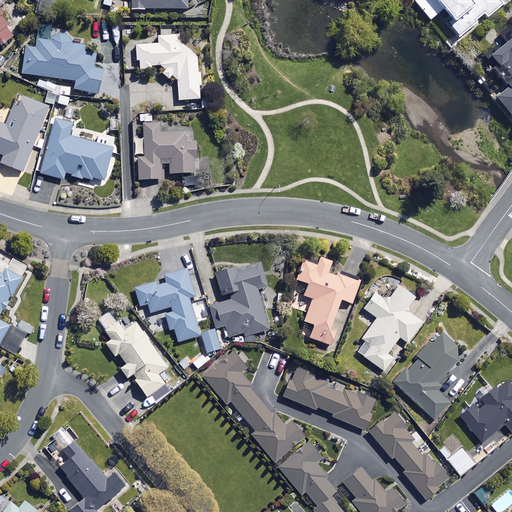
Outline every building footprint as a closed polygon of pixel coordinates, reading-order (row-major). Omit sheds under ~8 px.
[(129,0),(130,8),(186,8),(185,0),(129,0)] [(412,0),(428,19),(441,9),(450,20),(446,23),(457,37),(483,15),(485,17),(502,3),(499,0),(469,0),(468,0),(412,0)] [(0,43),(16,31),(0,11),(0,43)] [(511,31),(486,53),(496,66),(492,70),(506,87),(494,96),(511,117),(511,31)] [(65,36),(52,33),(51,41),(36,38),(35,48),(25,46),(21,72),(75,81),(73,89),(97,93),(101,68),(93,67),(95,53),(83,51),(84,43),(64,40),(65,36)] [(170,74),(175,78),(177,101),(199,100),(198,86),(201,86),(200,71),(197,71),(196,57),(177,42),(177,34),(156,35),(157,43),(135,44),(136,61),(139,61),(139,68),(150,67),(150,63),(158,63),(164,68),(160,73),(167,78),(170,74)] [(121,61),(110,61),(110,76),(120,76),(121,61)] [(61,86),(55,102),(65,106),(71,89),(61,86)] [(47,107),(18,95),(6,125),(0,123),(0,154),(2,155),(0,160),(0,162),(21,171),(47,107)] [(151,113),(141,114),(142,138),(135,138),(137,178),(160,177),(159,164),(168,163),(168,172),(196,171),(194,134),(186,134),(186,130),(158,131),(158,122),(151,122),(151,113)] [(71,123),(53,118),(39,172),(62,178),(64,172),(90,179),(91,177),(102,180),(111,147),(68,135),(71,123)] [(330,260),(317,256),(314,263),(300,258),(293,278),(305,282),(301,294),(311,297),(303,320),(312,323),(307,336),(329,344),(338,321),(331,318),(338,298),(351,303),(358,281),(326,269),(330,260)] [(213,270),(220,295),(227,293),(228,298),(208,304),(214,327),(223,324),(226,336),(242,332),(243,335),(266,329),(256,288),(265,286),(259,262),(237,267),(236,264),(213,270)] [(0,268),(0,348),(12,355),(25,333),(0,318),(0,311),(21,276),(2,265),(0,268)] [(176,341),(198,335),(203,352),(220,348),(214,328),(200,332),(189,295),(195,294),(187,268),(163,275),(164,279),(133,288),(138,305),(146,303),(149,312),(170,306),(172,310),(164,313),(168,329),(173,328),(176,341)] [(413,296),(383,276),(361,307),(375,317),(361,338),(369,344),(361,356),(383,371),(392,357),(386,353),(397,336),(406,342),(420,321),(404,310),(413,296)] [(124,327),(119,319),(103,329),(109,338),(103,341),(113,355),(117,352),(124,362),(118,366),(125,376),(130,373),(150,402),(161,394),(156,387),(163,383),(156,373),(166,366),(134,320),(124,327)] [(463,353),(440,332),(393,382),(433,419),(449,402),(432,386),(463,353)] [(273,463),(305,436),(287,415),(280,421),(239,372),(245,367),(231,350),(201,375),(225,403),(228,400),(254,430),(249,434),(273,463)] [(208,360),(203,353),(191,361),(196,368),(208,360)] [(325,380),(291,365),(279,394),(314,408),(315,406),(331,413),(330,415),(362,429),(374,400),(344,387),(342,391),(324,383),(325,380)] [(511,374),(494,388),(492,386),(457,414),(480,442),(503,423),(511,434),(511,432),(511,374)] [(412,437),(388,411),(366,430),(402,470),(400,472),(424,498),(447,477),(426,453),(422,457),(408,441),(412,437)] [(338,488),(315,461),(322,456),(305,436),(273,463),(300,496),(304,492),(314,505),(310,508),(313,511),(345,511),(330,494),(338,488)] [(105,478),(73,440),(62,449),(69,458),(58,467),(83,497),(68,509),(69,511),(94,511),(124,486),(113,472),(105,478)] [(473,463),(460,447),(446,459),(458,474),(473,463)] [(340,477),(354,498),(350,501),(357,511),(395,511),(406,504),(393,485),(384,491),(363,461),(340,477)] [(18,508),(9,501),(0,511),(37,511),(23,501),(18,508)]
